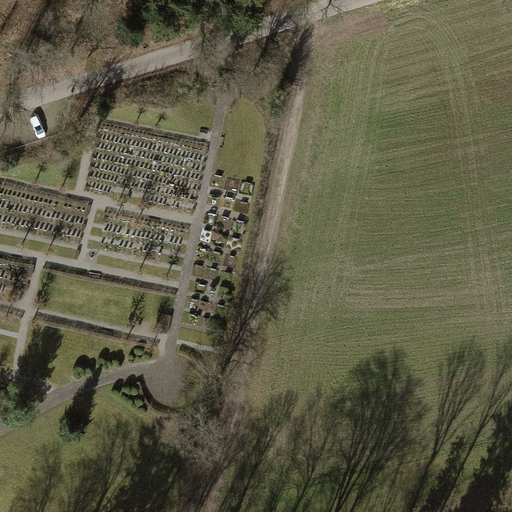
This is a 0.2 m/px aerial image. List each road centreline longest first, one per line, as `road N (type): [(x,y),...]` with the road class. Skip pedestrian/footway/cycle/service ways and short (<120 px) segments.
road 1 (unclassified): [(347,0),(134,63)]
road 2 (unclassified): [(0,104),(134,63)]
